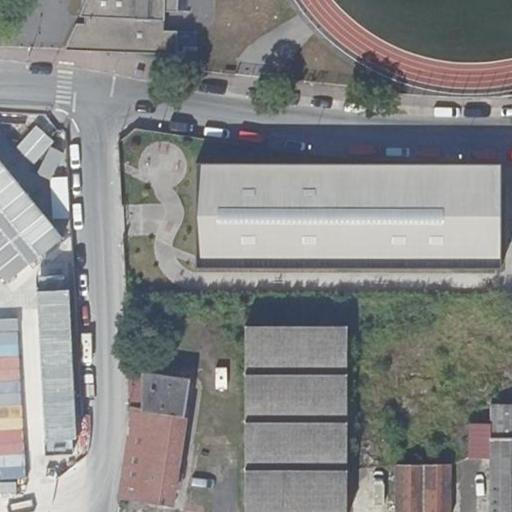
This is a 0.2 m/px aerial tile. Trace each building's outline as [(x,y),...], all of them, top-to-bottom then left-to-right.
[(71,27),(59,54),(172,57),(173,35),(163,34),(164,16),(186,16),(186,0),(76,0),(78,10),(73,21),(79,23),(78,31),(71,27)] [(35,165),(56,143),(38,125),(16,148),(35,165)] [(0,276),(9,288),(68,242),(0,155),(0,276)] [(197,167),(197,172),(196,266),(498,267),(497,170),(197,167)] [(35,306),(68,305),(67,275),(35,276),(35,306)] [(344,511),(348,333),(246,332),(241,511),(344,511)] [(0,335),(0,392),(28,372),(1,335),(0,335)] [(138,366),(126,365),(126,375),(139,375),(139,409),(131,409),(130,392),(127,391),(128,438),(120,496),(170,504),(188,382),(150,377),(150,368),(139,367),(138,366)] [(511,511),(511,404),(489,404),(488,511),(511,511)] [(224,438),(223,447),(231,448),(232,439),(224,438)] [(395,464),(393,511),(446,511),(447,465),(395,464)]
